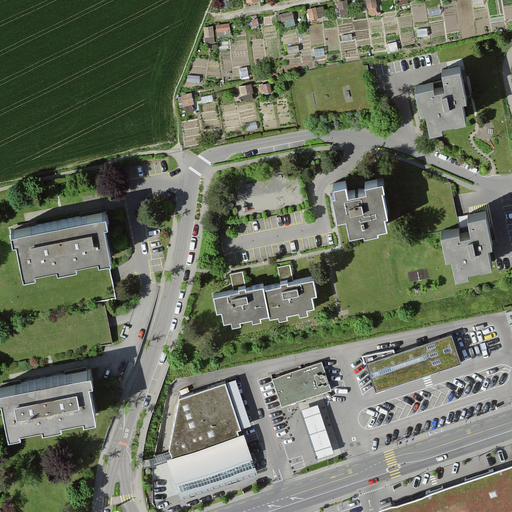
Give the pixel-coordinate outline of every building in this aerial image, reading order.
[(366,0),(368,14),(378,13),(376,0),(366,0)] [(418,84),(428,126),(466,117),(460,92),(468,91),(460,60),(442,64),(445,78),(418,84)] [(192,93),(181,96),(184,106),(194,104),(192,93)] [(346,176),(329,178),(332,209),(345,208),(347,230),(387,226),(381,172),(364,174),(365,185),(347,187),(346,176)] [(470,225),(460,228),(459,223),(441,227),(450,267),(495,260),(486,206),(467,210),(470,225)] [(100,208),(55,217),(65,264),(110,255),(100,208)] [(65,264),(55,217),(10,226),(20,273),(65,264)] [(310,278),(262,283),(265,315),(313,310),(310,278)] [(265,315),(262,283),(214,288),(217,320),(265,315)] [(450,334),(367,362),(376,388),(459,361),(450,334)] [(322,363),(270,379),(279,408),(331,392),(322,363)] [(85,365),(40,375),(50,422),(95,412),(85,365)] [(50,422),(40,375),(0,382),(0,405),(5,431),(50,422)] [(179,398),(169,460),(183,499),(257,473),(224,382),(179,398)] [(321,402),(299,409),(308,443),(318,467),(340,460),(331,435),(321,402)] [(511,511),(511,463),(380,507),(381,511),(511,511)]
